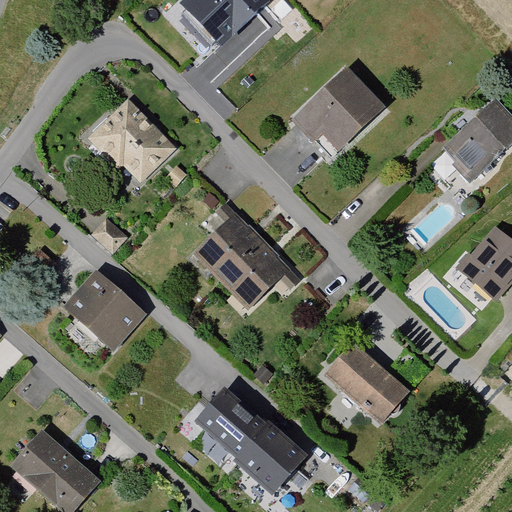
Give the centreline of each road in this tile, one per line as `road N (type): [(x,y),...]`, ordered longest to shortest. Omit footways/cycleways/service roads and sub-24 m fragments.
road 1 (residential): [(0,164),(75,58),(109,42),(141,53),(468,379)]
road 2 (residential): [(0,326),(204,511)]
